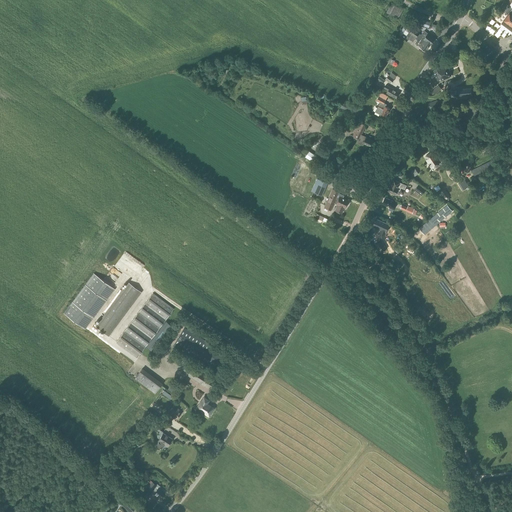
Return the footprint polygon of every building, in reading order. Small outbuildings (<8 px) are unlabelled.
[(508,15),(501,23),(511,31),(511,2),(509,6),(507,4),(502,10),(508,15)] [(391,3),(387,12),(399,18),(403,10),(391,3)] [(418,18),(416,23),(426,27),(429,28),(431,23),(428,22),(418,18)] [(404,27),(398,35),(401,37),(406,29),(407,30),(409,31),(409,32),(407,36),(410,38),(409,39),(413,42),(414,41),(416,43),(415,44),(419,46),(426,51),(430,44),(431,45),(435,38),(428,33),(424,31),(421,35),(409,26),(409,27),(405,24),(405,25),(404,27)] [(386,55),(383,59),(390,63),(393,59),(386,55)] [(437,69),(434,70),(435,73),(438,72),(442,80),(450,77),(445,65),(437,69)] [(386,79),(391,83),(394,79),(389,75),(386,79)] [(386,85),(384,88),(389,90),(387,93),(396,98),(399,92),(386,85)] [(438,85),(432,91),(435,94),(441,89),(438,85)] [(457,88),(457,89),(457,95),(457,96),(458,96),(459,96),(460,96),(462,96),(463,96),(464,95),(464,96),(465,96),(465,95),(467,95),(467,96),(468,96),(468,95),(469,95),(469,96),(470,96),(470,95),(472,95),(473,95),(472,95),(474,93),(475,92),(474,92),(474,90),(474,89),(473,90),(472,88),(471,87),(471,88),(469,88),(467,88),(466,88),(465,88),(464,88),(462,89),(462,88),(461,88),(462,89),(460,89),(460,88),(459,88),(459,89),(458,89),(457,88)] [(380,103),(375,112),(381,115),(382,113),(386,116),(390,109),(385,106),(386,104),(384,103),(386,100),(379,96),(377,101),(380,103)] [(430,103),(429,105),(430,108),(433,109),(439,107),(440,104),(439,101),(437,100),(430,103)] [(342,101),(340,107),(348,111),(351,104),(342,101)] [(359,123),(353,136),(359,139),(358,141),(371,147),(374,141),(362,135),(366,125),(359,123)] [(309,151),(305,157),(312,161),(312,160),(315,156),(309,151)] [(433,152),(426,157),(429,162),(428,162),(432,167),(440,161),(433,152)] [(492,160),(472,170),(474,175),(493,166),(495,165),(492,160)] [(298,163),(293,177),(295,178),(292,186),(298,188),(305,166),(298,163)] [(416,168),(411,172),(414,177),(419,174),(416,168)] [(464,179),(459,183),(462,190),(469,186),(464,179)] [(314,192),(313,192),(322,196),(327,184),(319,180),(314,192)] [(391,185),(388,191),(396,195),(396,193),(399,194),(400,193),(403,194),(405,190),(404,190),(406,186),(400,183),(400,182),(394,180),(391,186),(391,185)] [(419,184),(415,190),(421,195),(426,190),(419,184)] [(332,188),(323,208),(330,211),(334,203),(338,193),(338,191),(332,188)] [(441,192),(446,200),(447,200),(448,201),(451,199),(450,198),(450,197),(445,189),(441,192)] [(338,193),(334,203),(336,204),(337,204),(336,207),(335,210),(341,213),(343,210),(344,207),(345,207),(348,200),(342,198),(343,195),(339,194),(338,193)] [(385,198),(382,203),(390,207),(389,208),(393,210),(396,204),(392,202),(393,201),(385,198)] [(402,204),(401,208),(412,213),(414,209),(414,208),(402,204)] [(447,205),(419,228),(425,235),(452,211),(447,205)] [(376,219),(373,226),(376,227),(377,227),(377,229),(381,231),(381,232),(384,234),(389,224),(376,219)] [(382,241),(376,245),(380,252),(386,249),(382,241)] [(115,274),(109,282),(117,288),(123,281),(119,279),(124,272),(112,263),(108,269),(115,274)] [(136,276),(138,272),(123,264),(121,268),(136,276)] [(64,314),(81,326),(85,330),(115,290),(93,274),(64,314)] [(369,285),(368,286),(371,293),(378,290),(380,290),(377,282),(376,279),(369,282),(368,282),(369,285)] [(360,280),(349,290),(353,295),(363,285),(361,283),(360,280)] [(128,283),(96,327),(109,336),(141,292),(128,283)] [(153,293),(117,342),(137,357),(173,309),(153,293)] [(374,308),(372,310),(387,329),(388,329),(389,328),(374,308)] [(229,355),(184,328),(173,346),(218,374),(229,355)] [(187,363),(181,372),(209,389),(214,380),(187,363)] [(162,383),(142,368),(135,378),(155,393),(162,383)] [(236,391),(241,384),(236,381),(232,388),(236,391)] [(164,388),(161,393),(170,400),(172,398),(164,392),(166,389),(164,388)] [(204,412),(210,415),(214,409),(206,404),(208,401),(204,398),(202,401),(201,401),(196,409),(203,414),(204,412)] [(182,412),(174,406),(168,413),(175,420),(182,412)] [(172,439),(164,434),(159,441),(160,442),(157,445),(162,449),(163,447),(167,447),(172,439)] [(465,475),(460,477),(463,484),(468,482),(465,475)] [(173,490),(178,484),(175,481),(170,486),(173,490)] [(156,486),(152,482),(145,490),(150,494),(154,489),(156,491),(154,493),(160,498),(165,492),(159,488),(160,486),(158,484),(156,486)] [(130,511),(135,507),(127,499),(122,505),(129,511),(130,511)]
